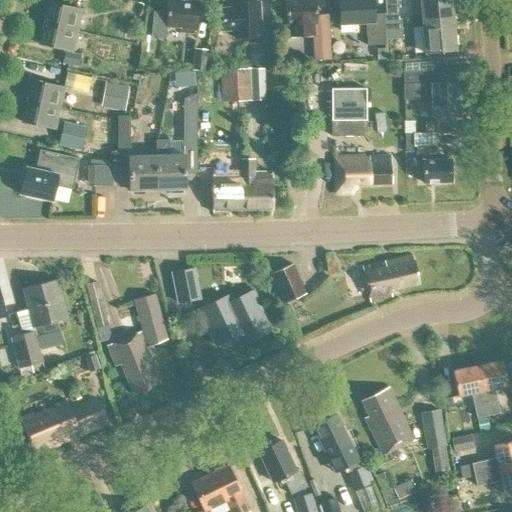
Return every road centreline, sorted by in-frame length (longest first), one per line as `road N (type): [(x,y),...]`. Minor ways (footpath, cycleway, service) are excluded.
road 1 (residential): [(0,505),(398,320),(466,309),(496,291)]
road 2 (unclassified): [(497,222),(287,235),(0,235)]
road 3 (residential): [(497,222),(485,0)]
